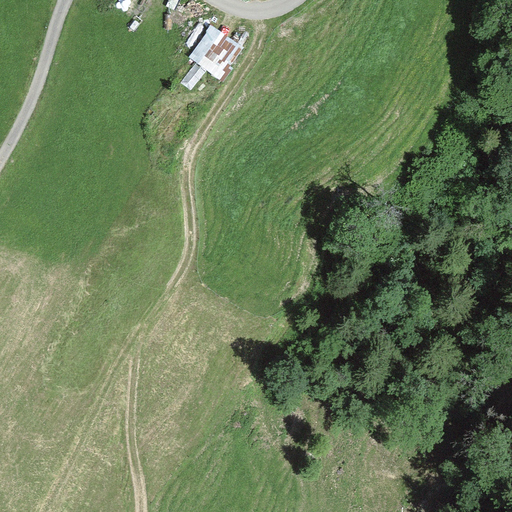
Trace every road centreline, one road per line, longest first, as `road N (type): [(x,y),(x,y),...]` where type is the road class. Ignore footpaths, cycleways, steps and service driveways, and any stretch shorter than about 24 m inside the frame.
road 1 (track): [(262,11),(264,42),(190,164),(191,256),(138,358),(132,401),(143,511)]
road 2 (unclassified): [(66,0),(31,104),(0,161)]
